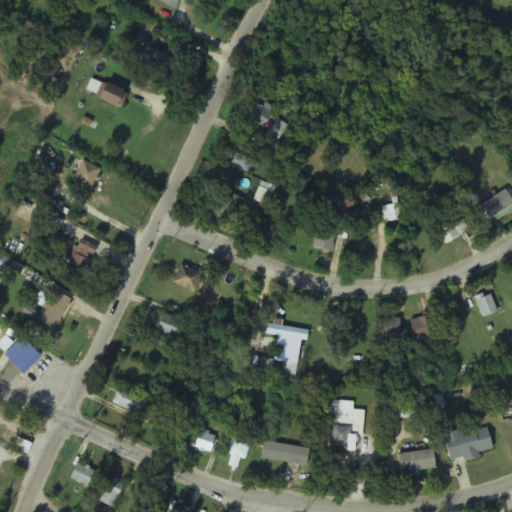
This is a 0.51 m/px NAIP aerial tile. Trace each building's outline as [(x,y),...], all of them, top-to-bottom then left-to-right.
[(161,0),(160,2),(179,8),(181,0),(161,0)] [(176,59),(151,47),(144,62),(168,74),(176,59)] [(130,93),(110,84),(103,99),(122,108),(130,93)] [(275,112),(250,99),(241,117),(281,137),(287,124),(272,117),(275,112)] [(102,172),(85,161),(74,178),(90,190),(102,172)] [(273,187),(262,182),(254,200),(265,205),(273,187)] [(237,214),(244,200),(213,185),(199,216),(218,225),(226,208),(237,214)] [(478,206),(486,222),(511,207),(511,206),(503,191),(478,206)] [(431,232),(447,246),(458,233),(442,219),(431,232)] [(337,229),(319,225),(314,247),(332,251),(337,229)] [(84,281),(98,247),(80,239),(65,274),(84,281)] [(172,285),(194,294),(202,273),(181,264),(172,285)] [(56,330),(71,299),(55,291),(40,321),(56,330)] [(495,314),(489,296),(474,301),(480,319),(495,314)] [(147,330),(180,344),(188,325),(155,311),(147,330)] [(415,341),(436,339),(434,317),(413,319),(415,341)] [(308,333),(264,322),(262,331),(306,342),(308,333)] [(216,354),(224,336),(214,331),(206,350),(216,354)] [(8,359),(24,374),(41,356),(25,341),(8,359)] [(148,400),(119,388),(113,403),(141,416),(148,400)] [(354,403),(334,402),(332,424),(334,425),(332,449),(360,450),(363,410),(354,410),(354,403)] [(383,419),(415,418),(415,403),(382,404),(383,419)] [(445,437),(453,463),(481,456),(480,453),(495,449),(489,425),(445,437)] [(211,453),(215,437),(198,433),(194,449),(211,453)] [(242,463),(251,444),(235,436),(226,455),(242,463)] [(261,459),(308,467),(311,449),(264,442),(261,459)] [(400,474),(438,470),(436,451),(398,454),(400,474)] [(382,468),(382,454),(371,454),(371,468),(382,468)] [(96,471),(76,464),(71,480),(91,487),(96,471)] [(109,511),(126,487),(112,479),(95,504),(106,511),(109,511)] [(187,511),(189,509),(175,500),(167,511),(187,511)]
